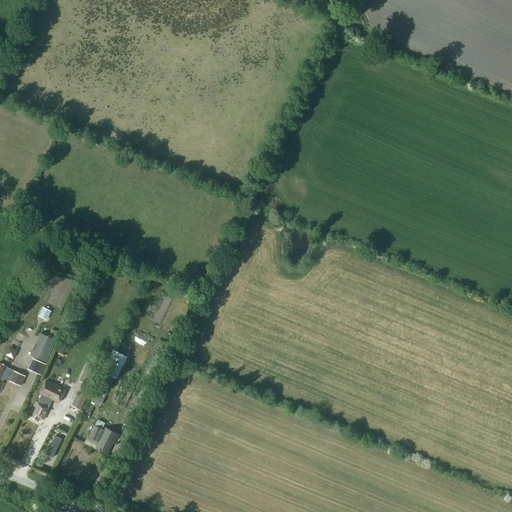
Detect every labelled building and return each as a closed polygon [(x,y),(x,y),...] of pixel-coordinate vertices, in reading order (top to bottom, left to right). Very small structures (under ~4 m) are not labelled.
[(40,316),(49,318),(51,310),(42,308),(40,316)] [(57,337),(59,331),(52,328),(50,334),(57,337)] [(40,333),(31,353),(46,361),(56,340),(40,333)] [(6,355),(14,357),(17,349),(8,347),(6,355)] [(114,350),(103,372),(116,379),(127,357),(114,350)] [(45,364),(42,362),(33,357),(28,367),(40,374),(45,364)] [(89,365),(80,381),(91,387),(100,371),(89,365)] [(25,376),(7,367),(3,377),(4,378),(21,386),(25,376)] [(72,375),(69,382),(75,385),(78,378),(72,375)] [(36,401),(29,416),(38,421),(40,418),(43,419),(49,408),(47,407),(51,399),(59,403),(65,389),(46,380),(40,393),(42,394),(38,402),(36,401)] [(87,396),(80,393),(73,405),(80,409),(87,396)] [(104,399),(94,394),(90,401),(100,406),(104,399)] [(90,437),(100,442),(97,448),(108,453),(114,442),(116,443),(120,434),(106,427),(105,430),(95,425),(90,437)] [(54,435),(47,454),(55,457),(62,438),(54,435)]
